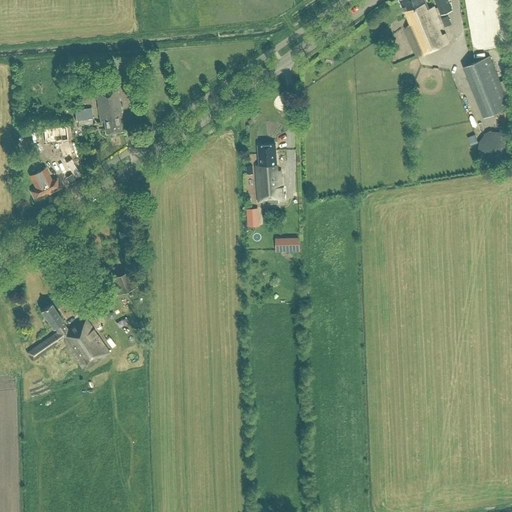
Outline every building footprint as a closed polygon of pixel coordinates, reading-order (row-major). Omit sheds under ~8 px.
[(399,0),(410,23),(405,28),(417,56),(449,43),(445,33),(441,34),(439,29),(442,27),(434,6),(429,8),(425,0),(399,0)] [(435,0),(441,14),(451,10),(446,0),(435,0)] [(498,35),(499,13),(469,13),(469,27),(476,27),(476,34),(493,35),(498,35)] [(505,94),(500,82),(489,56),(469,64),(489,115),(510,106),(505,94)] [(127,68),(127,58),(111,59),(111,69),(127,68)] [(351,60),(345,61),(347,70),(353,69),(351,60)] [(74,86),(79,125),(92,123),(87,85),(74,86)] [(95,94),(100,122),(104,121),(106,134),(122,131),(118,114),(122,113),(117,90),(95,94)] [(256,165),(258,201),(263,201),(263,204),(279,203),(278,200),(283,200),(282,193),(284,193),(283,186),(282,186),(281,170),(277,170),(275,144),(258,145),(259,165),(256,165)] [(52,154),(41,159),(46,169),(57,163),(52,154)] [(30,191),(35,200),(61,187),(57,178),(51,180),(48,174),(32,182),(36,188),(30,191)] [(276,238),(276,249),(299,248),(299,237),(276,238)] [(79,262),(87,279),(95,275),(90,263),(89,264),(86,258),(79,262)] [(27,352),(32,360),(63,339),(84,369),(109,352),(85,318),(68,330),(62,322),(63,321),(51,303),(41,310),(53,328),(55,327),(58,332),(27,352)]
